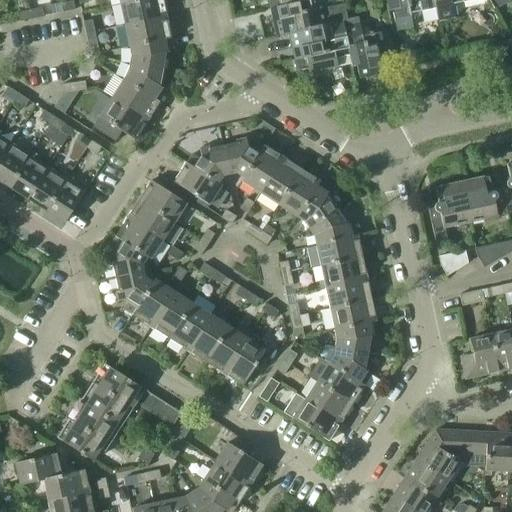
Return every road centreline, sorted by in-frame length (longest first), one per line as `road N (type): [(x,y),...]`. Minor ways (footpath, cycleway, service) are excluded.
road 1 (residential): [(348,491),(99,337),(83,258)]
road 2 (residential): [(83,258),(177,118),(239,106),(255,84)]
road 3 (residential): [(417,380),(431,355),(394,189),(379,161)]
road 4 (residential): [(379,161),(255,84)]
road 5 (residential): [(348,491),(417,380)]
